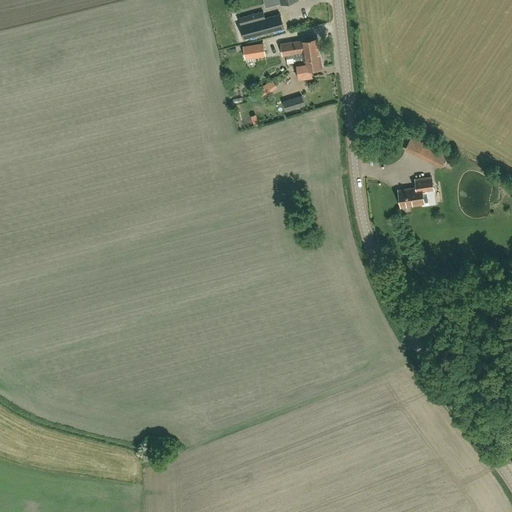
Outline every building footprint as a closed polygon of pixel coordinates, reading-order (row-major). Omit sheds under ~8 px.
[(241,25),(245,38),(268,32),(284,28),(280,14),(265,18),(263,11),(239,18),(241,25)] [(295,53),(320,49),(318,37),(300,40),(281,43),(283,55),(286,54),(295,53)] [(263,43),(243,46),(245,58),(265,55),(263,43)] [(322,67),(321,58),(320,49),(295,53),(296,62),(299,79),(307,78),(313,77),(311,68),(322,67)] [(272,79),(258,88),(263,96),(277,87),(272,79)] [(287,111),(304,105),(301,96),(284,102),(287,111)] [(411,137),(406,148),(442,166),(447,155),(411,137)] [(436,203),(434,190),(432,177),(417,179),(418,187),(398,190),(401,206),(422,203),(423,205),(436,203)] [(480,384),(474,389),(479,395),(486,390),(480,384)]
